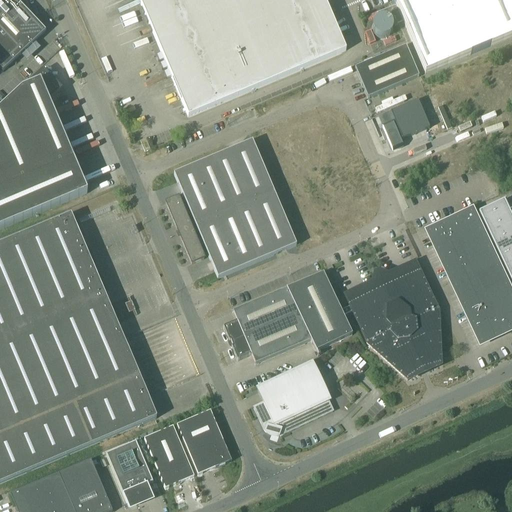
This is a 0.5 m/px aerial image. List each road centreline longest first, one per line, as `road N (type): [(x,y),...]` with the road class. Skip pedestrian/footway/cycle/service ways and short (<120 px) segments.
road 1 (unclassified): [(187,308),(387,221),(390,202),(352,108),(325,98),(131,175)]
road 2 (unclassified): [(262,487),(511,370)]
road 3 (unclassified): [(262,487),(187,308)]
road 4 (unclassified): [(131,175),(57,0)]
road 5 (unclassified): [(187,308),(131,175)]
